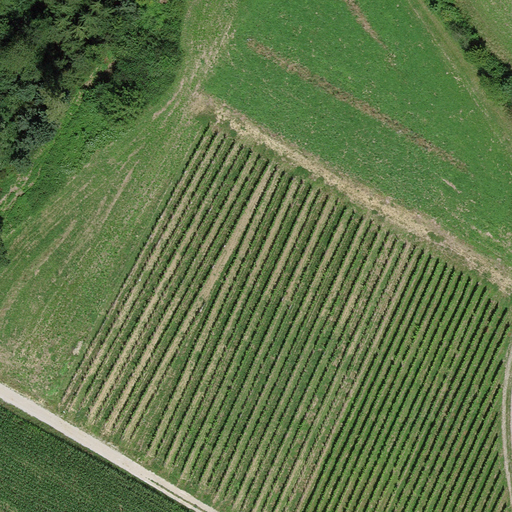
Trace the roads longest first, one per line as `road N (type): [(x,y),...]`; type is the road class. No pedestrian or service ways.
road 1 (track): [(0,391),(212,511)]
road 2 (track): [(511,151),(419,0)]
